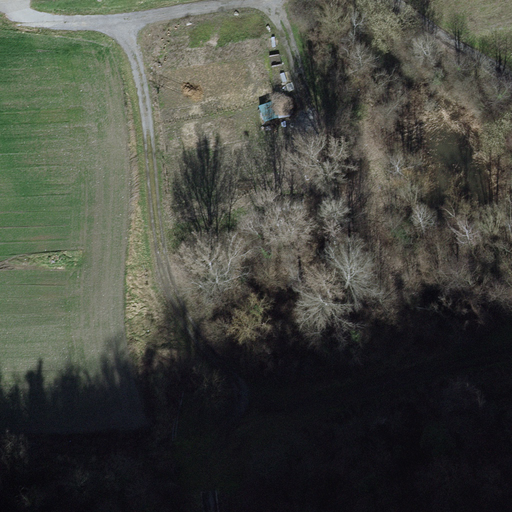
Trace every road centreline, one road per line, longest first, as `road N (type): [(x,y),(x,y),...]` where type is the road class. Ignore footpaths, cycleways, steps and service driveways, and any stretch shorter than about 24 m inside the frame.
road 1 (track): [(124,32),(145,113),(169,292),(241,391),(239,419),(221,452),(221,504)]
road 2 (track): [(383,0),(511,91)]
road 3 (track): [(124,32),(272,0)]
road 4 (track): [(9,0),(24,25),(124,32)]
